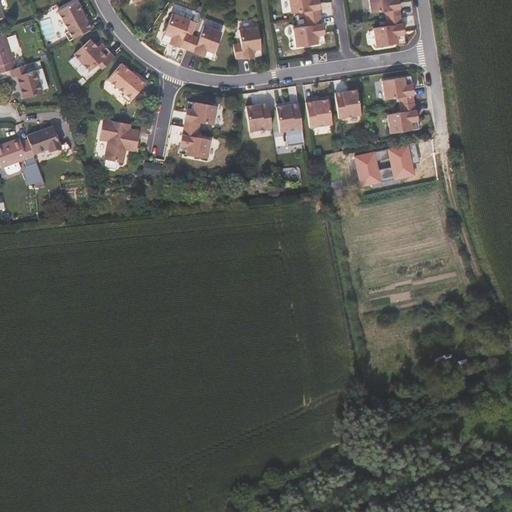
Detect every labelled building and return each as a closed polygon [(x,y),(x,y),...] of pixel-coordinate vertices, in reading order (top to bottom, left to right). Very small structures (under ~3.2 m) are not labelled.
[(86,13),(78,0),(59,10),(71,30),(67,32),(71,40),(94,27),(86,13)] [(297,0),(298,9),(313,7),(313,14),(327,11),(324,0),(297,0)] [(405,2),(405,0),(373,0),(375,8),(389,6),(390,13),(406,11),(405,5),(405,2)] [(192,47),(197,32),(190,29),(195,16),(178,10),(170,32),(180,36),(178,42),(184,44),(185,44),(192,47)] [(325,41),(323,29),(330,28),(327,11),(313,14),(314,22),(301,24),(304,44),(325,41)] [(402,28),(409,27),(409,24),(406,11),(390,13),(391,21),(384,22),(377,23),(379,37),(380,43),(386,42),(404,39),(402,28)] [(96,26),(88,12),(86,13),(94,27),(96,26)] [(219,51),(228,29),(210,22),(204,35),(197,32),(192,47),(199,50),(200,51),(205,53),(208,46),(219,51)] [(267,45),(266,36),(264,23),(252,24),(245,25),(246,40),(239,41),(241,56),(256,54),(255,47),(267,45)] [(411,38),(409,27),(402,28),(404,39),(411,38)] [(331,40),(330,28),(323,29),(325,41),(331,40)] [(178,42),(180,36),(170,32),(167,38),(178,42)] [(16,59),(13,50),(23,47),(18,33),(8,35),(8,33),(0,35),(0,72),(13,68),(21,66),(27,64),(25,57),(16,59)] [(119,55),(106,40),(105,41),(102,44),(100,41),(95,36),(78,51),(94,69),(102,61),(107,67),(119,55)] [(268,52),(267,45),(255,47),(256,54),(268,52)] [(217,57),(219,51),(208,46),(205,53),(217,57)] [(140,70),(128,58),(126,60),(139,72),(140,70)] [(45,87),(51,85),(42,59),(27,64),(21,66),(13,68),(16,79),(21,77),(27,97),(46,91),(45,87)] [(133,100),(150,81),(139,72),(126,60),(112,77),(129,91),(126,95),(133,100)] [(410,83),(409,71),(386,75),(389,95),(402,93),(403,100),(419,97),(419,94),(419,92),(419,90),(417,83),(410,83)] [(417,83),(415,71),(409,71),(410,83),(417,83)] [(365,108),(363,86),(355,88),(355,90),(348,91),(348,89),(340,90),(342,104),(343,112),(365,108)] [(337,118),(334,96),(325,97),(326,100),(319,101),(319,98),(310,99),(314,121),(337,118)] [(198,110),(200,98),(193,97),(191,108),(198,110)] [(422,112),(419,97),(403,100),(404,108),(392,109),(394,128),(417,125),(415,112),(422,112)] [(218,121),(222,103),(200,98),(198,110),(191,108),(188,124),(204,127),(205,119),(218,121)] [(276,121),(273,100),(265,101),(265,104),(259,105),(258,102),(251,103),(254,125),(276,122),(276,121)] [(307,122),(305,108),(303,100),(296,101),(296,104),(290,105),(289,102),(281,103),(284,125),(307,122)] [(424,124),(422,112),(415,112),(417,125),(424,124)] [(143,143),(145,129),(134,128),(135,123),(108,118),(107,118),(104,140),(112,140),(109,158),(128,161),(130,150),(127,150),(128,142),(142,144),(143,143)] [(212,156),(215,137),(202,134),(204,127),(188,124),(185,138),(192,140),(190,151),(212,156)] [(66,147),(58,125),(32,135),(34,139),(39,153),(53,148),(54,151),(66,147)] [(39,153),(34,139),(26,142),(25,138),(0,147),(0,150),(7,168),(31,158),(33,162),(42,159),(39,153)] [(190,151),(192,140),(185,138),(183,150),(190,151)] [(143,152),(144,143),(143,143),(142,144),(128,142),(127,150),(130,150),(143,152)]
